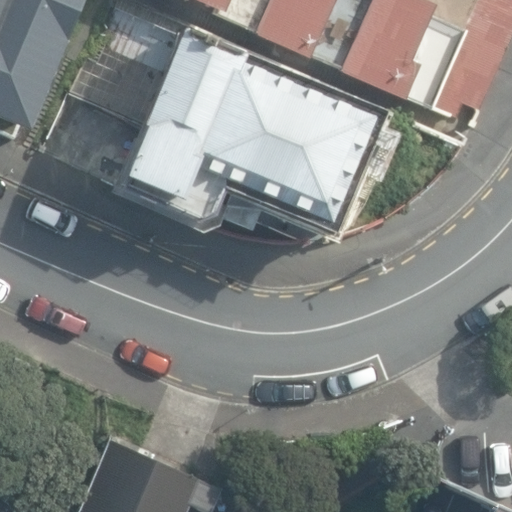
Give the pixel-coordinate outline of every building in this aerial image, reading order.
[(0,0),(0,126),(18,135),(78,0),(0,0)] [(335,0),(219,0),(217,6),(313,50),(335,0)] [(456,24),(405,0),(335,0),(313,50),(430,96),(456,24)] [(379,112),(179,26),(111,188),(186,223),(202,216),(211,191),(224,197),(215,217),(246,231),(255,209),(327,240),(352,179),(370,186),(389,137),(372,129),(379,112)] [(144,453),(109,438),(78,511),(184,511),(185,509),(192,511),(207,511),(219,484),(144,453)]
